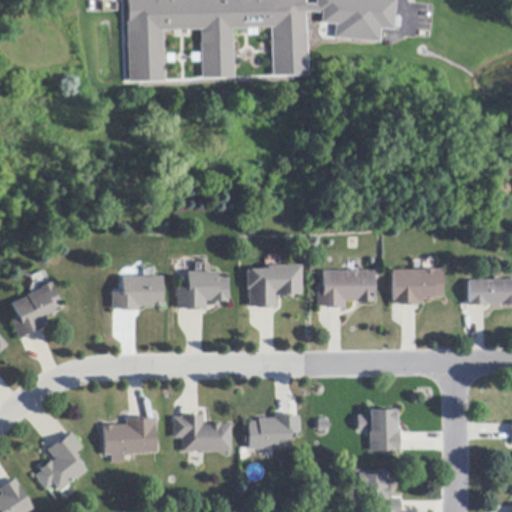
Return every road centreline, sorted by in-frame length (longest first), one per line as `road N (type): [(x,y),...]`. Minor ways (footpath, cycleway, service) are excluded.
road 1 (residential): [(0,422),(39,390),(82,372),(452,364)]
road 2 (residential): [(453,511),(452,364)]
